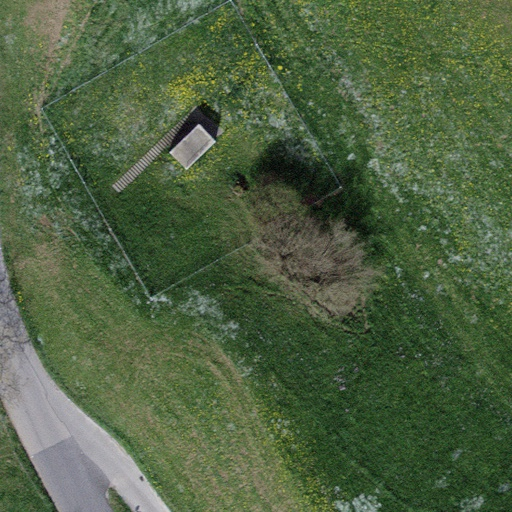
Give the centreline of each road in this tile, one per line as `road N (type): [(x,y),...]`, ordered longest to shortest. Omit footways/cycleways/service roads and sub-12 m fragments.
road 1 (unclassified): [(0,328),(85,511)]
road 2 (track): [(31,409),(106,460),(151,511)]
